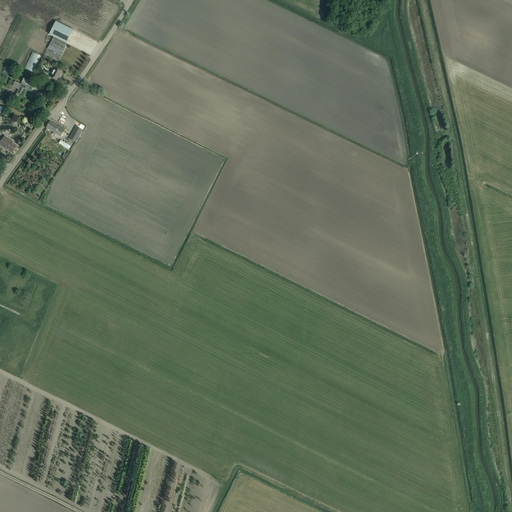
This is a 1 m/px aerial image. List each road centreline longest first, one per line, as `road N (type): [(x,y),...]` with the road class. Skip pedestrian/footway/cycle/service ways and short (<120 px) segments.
road 1 (track): [(0,370),(211,477)]
road 2 (unclassified): [(0,184),(128,0)]
